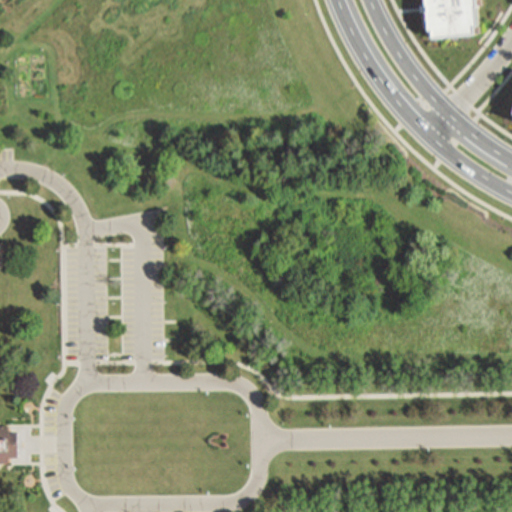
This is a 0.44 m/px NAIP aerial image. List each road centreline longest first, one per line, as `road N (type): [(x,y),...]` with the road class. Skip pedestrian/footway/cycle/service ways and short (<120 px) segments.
road 1 (tertiary): [(338,0),(415,118),(511,189)]
road 2 (tertiary): [(511,157),(420,79),(370,0)]
